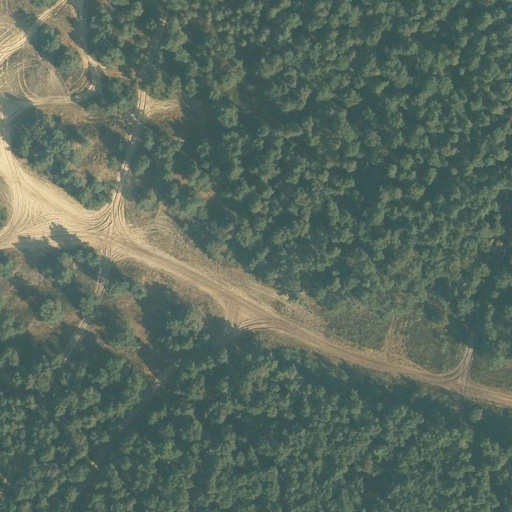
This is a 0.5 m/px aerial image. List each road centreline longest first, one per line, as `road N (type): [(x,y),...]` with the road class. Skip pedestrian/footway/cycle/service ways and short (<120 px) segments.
road 1 (track): [(168,0),(124,150),(124,248),(265,322),(194,355),(151,388),(54,511)]
road 2 (track): [(265,322),(511,403)]
road 3 (track): [(511,173),(458,390)]
road 4 (track): [(492,511),(492,489),(460,431),(458,390)]
